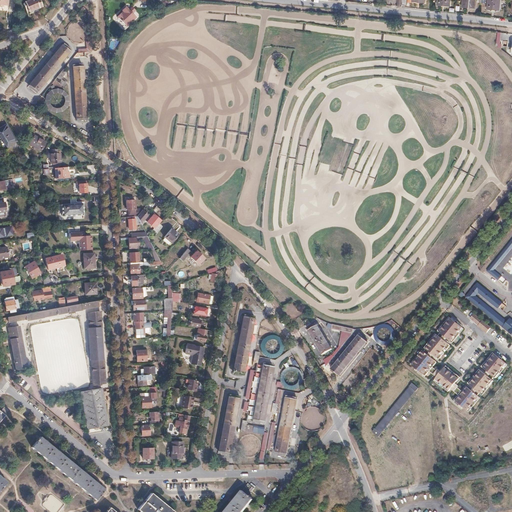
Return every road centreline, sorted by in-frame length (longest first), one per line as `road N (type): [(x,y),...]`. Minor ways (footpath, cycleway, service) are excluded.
road 1 (unknown): [(0,95),(132,170),(241,263),(302,341),(381,511)]
road 2 (residential): [(127,477),(106,158)]
road 3 (unknown): [(511,198),(335,416)]
road 4 (residential): [(511,23),(279,0)]
road 5 (residential): [(196,474),(238,272)]
road 6 (residential): [(338,423),(302,356),(238,272)]
road 7 (residential): [(238,272),(106,158)]
road 8 (residential): [(338,423),(440,299)]
road 9 (residential): [(106,158),(96,0)]
road 10 (residential): [(2,384),(115,476),(127,477)]
road 11 (residential): [(106,158),(0,97)]
